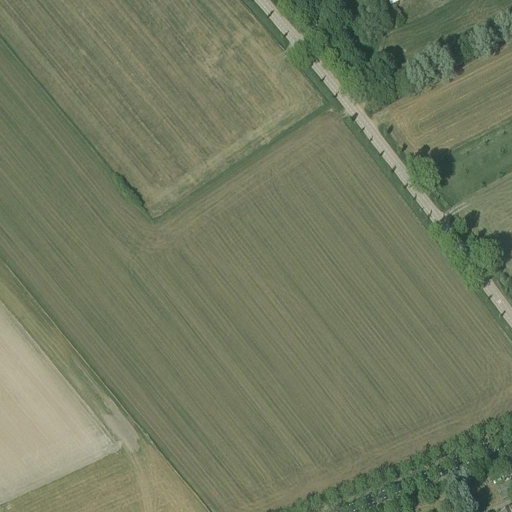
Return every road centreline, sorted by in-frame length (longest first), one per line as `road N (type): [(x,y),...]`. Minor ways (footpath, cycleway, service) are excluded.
road 1 (tertiary): [(511,314),(260,0)]
road 2 (secondary): [(339,511),(511,437)]
